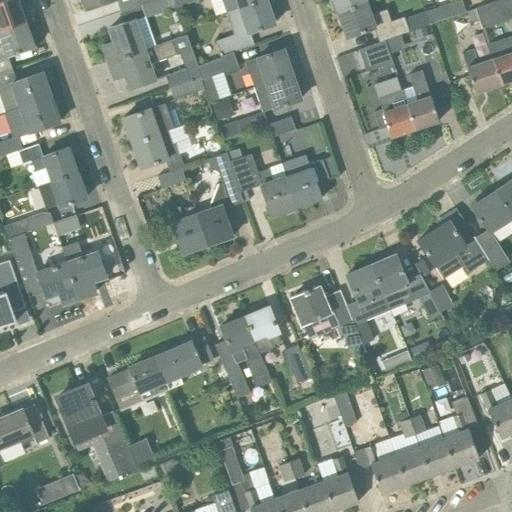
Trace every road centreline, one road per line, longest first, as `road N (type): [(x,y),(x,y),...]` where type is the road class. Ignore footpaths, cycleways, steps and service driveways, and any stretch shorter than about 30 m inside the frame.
road 1 (residential): [(158,306),(50,0)]
road 2 (residential): [(158,306),(372,217)]
road 3 (residential): [(372,217),(298,0)]
road 4 (residential): [(0,373),(158,306)]
road 5 (residential): [(372,217),(511,128)]
